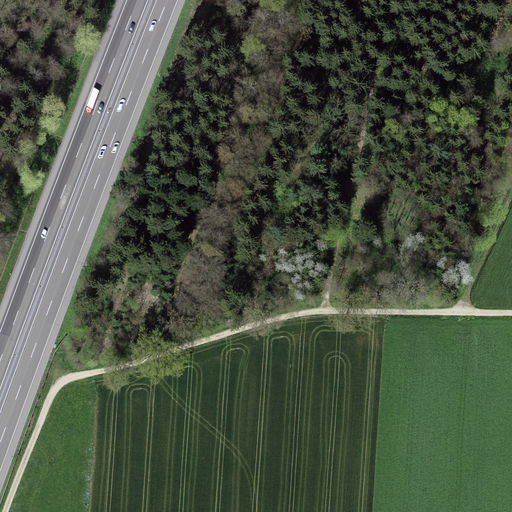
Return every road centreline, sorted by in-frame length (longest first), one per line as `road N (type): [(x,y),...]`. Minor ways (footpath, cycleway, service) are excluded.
road 1 (track): [(5,511),(47,404),(66,380),(304,312),(457,312)]
road 2 (motorway): [(0,443),(167,0)]
road 3 (motorway): [(137,0),(0,360)]
road 4 (track): [(323,311),(399,0)]
road 5 (track): [(457,312),(511,190)]
